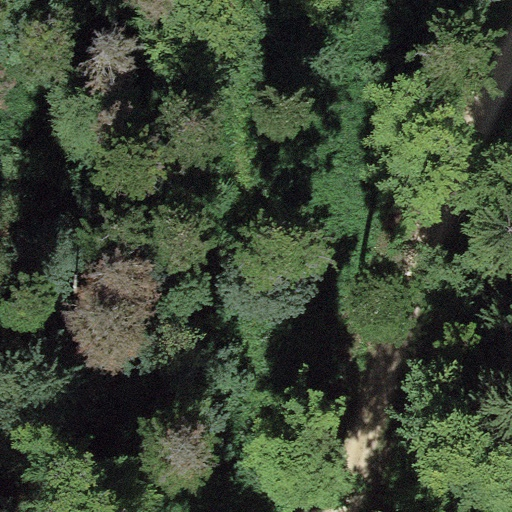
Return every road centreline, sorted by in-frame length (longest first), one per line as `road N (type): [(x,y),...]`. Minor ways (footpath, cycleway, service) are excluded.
road 1 (track): [(228,0),(261,511)]
road 2 (track): [(511,64),(439,219),(344,511)]
